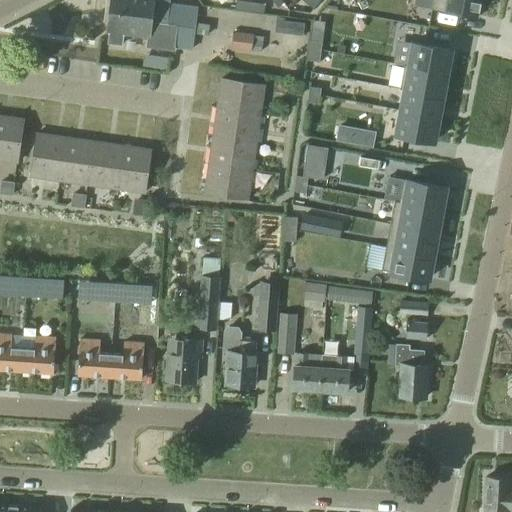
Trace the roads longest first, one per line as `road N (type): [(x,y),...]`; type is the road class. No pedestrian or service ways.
road 1 (residential): [(450,440),(122,418)]
road 2 (residential): [(119,484),(440,505)]
road 3 (residential): [(450,440),(511,129)]
road 4 (residential): [(180,109),(0,81)]
road 5 (residential): [(122,418),(0,411)]
